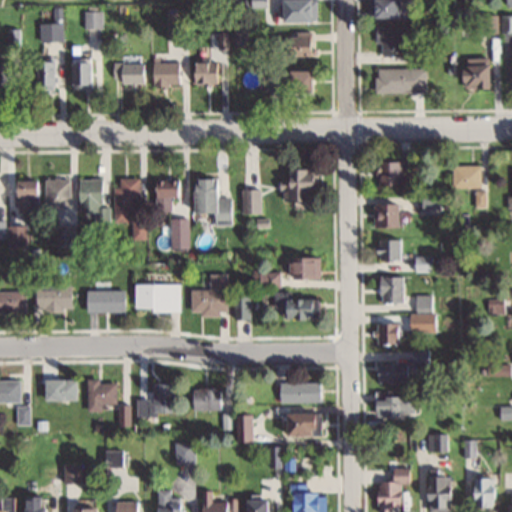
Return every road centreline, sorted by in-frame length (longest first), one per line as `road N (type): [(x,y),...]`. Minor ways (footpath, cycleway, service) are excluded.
road 1 (residential): [(344,0),(351,511)]
road 2 (residential): [(0,134),(511,128)]
road 3 (residential): [(350,352),(0,347)]
